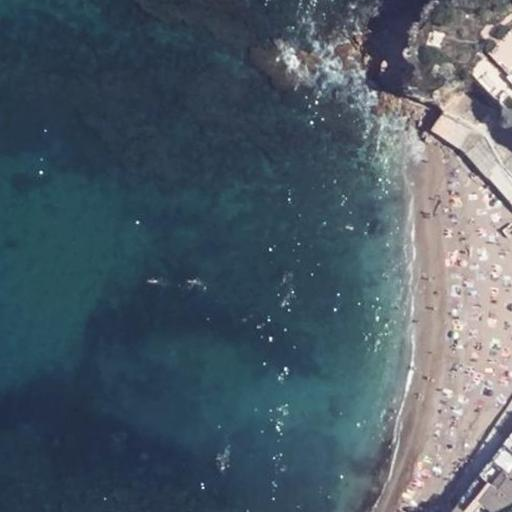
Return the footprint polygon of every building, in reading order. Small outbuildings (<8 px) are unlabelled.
[(511,30),(489,52),(511,76),(511,30)] [(466,92),(443,114),(458,122),(479,103),(466,92)] [(479,103),(458,122),(473,129),(490,113),(479,103)] [(490,113),(473,129),(483,135),(485,138),(501,122),(490,113)] [(458,122),(443,114),(432,132),(441,138),(458,122)] [(473,129),(458,122),(441,138),(454,146),(473,129)] [(511,136),(511,132),(501,122),(485,138),(494,152),(511,136)] [(483,135),(473,129),(454,146),(467,154),(485,138),(483,135)] [(511,156),(511,136),(494,152),(503,165),(511,156)] [(472,156),(479,165),(494,152),(485,138),(467,154),(472,156)] [(503,165),(494,152),(479,165),(488,176),(503,165)] [(511,156),(503,165),(511,175),(511,156)] [(511,178),(511,175),(503,165),(488,176),(499,189),(511,178)] [(511,201),(511,178),(499,189),(510,203),(511,201)] [(505,471),(511,462),(511,451),(506,446),(494,460),(505,471)] [(494,485),(505,471),(494,460),(483,476),(494,485)] [(511,503),(511,477),(505,471),(494,485),(511,503)] [(480,501),(494,485),(483,476),(470,491),(480,501)] [(509,511),(511,510),(511,503),(494,485),(480,501),(491,511),(509,511)] [(463,511),(471,511),(480,501),(470,491),(457,507),(463,511)] [(491,511),(480,501),(471,511),(491,511)]
